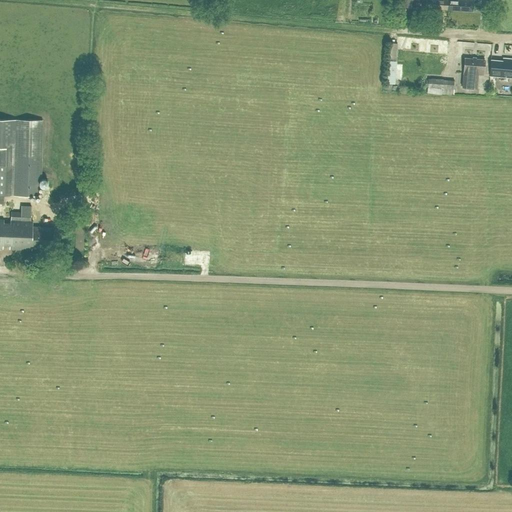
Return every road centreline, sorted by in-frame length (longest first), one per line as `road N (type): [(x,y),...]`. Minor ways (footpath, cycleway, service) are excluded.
road 1 (track): [(511,290),(4,271)]
road 2 (track): [(494,37),(26,0)]
road 3 (track): [(52,273),(57,218),(85,188),(91,4)]
